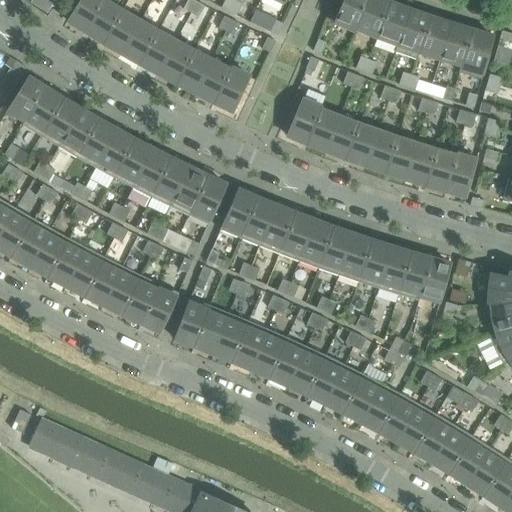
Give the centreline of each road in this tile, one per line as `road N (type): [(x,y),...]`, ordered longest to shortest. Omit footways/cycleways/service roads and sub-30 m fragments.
road 1 (residential): [(511,242),(413,216),(232,144),(88,70),(0,12)]
road 2 (residential): [(447,511),(283,423),(0,291)]
